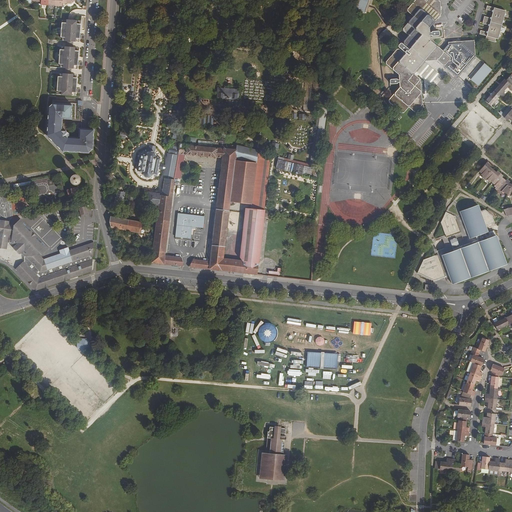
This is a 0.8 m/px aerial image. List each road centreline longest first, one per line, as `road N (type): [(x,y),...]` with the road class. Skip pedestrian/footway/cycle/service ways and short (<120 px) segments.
road 1 (residential): [(117,271),(463,306)]
road 2 (residential): [(105,111),(97,193),(117,271)]
road 3 (residential): [(463,306),(422,444)]
road 4 (residential): [(117,271),(2,308)]
road 5 (residential): [(93,0),(87,98),(105,111)]
